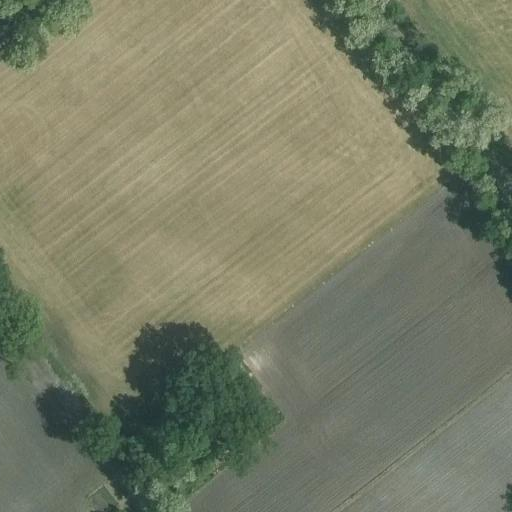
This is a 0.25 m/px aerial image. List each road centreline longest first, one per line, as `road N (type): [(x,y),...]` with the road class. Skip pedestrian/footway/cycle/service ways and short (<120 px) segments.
road 1 (unclassified): [(511,194),(366,0)]
road 2 (track): [(143,511),(0,322)]
